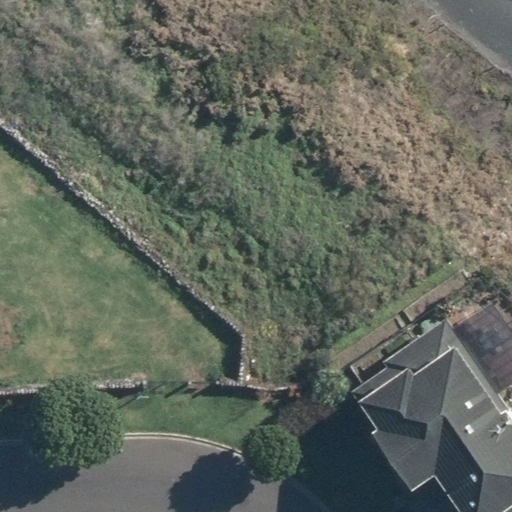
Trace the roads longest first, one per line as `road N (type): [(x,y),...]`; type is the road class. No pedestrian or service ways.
road 1 (residential): [(0,492),(148,483),(210,492)]
road 2 (track): [(156,311),(191,385),(183,485)]
